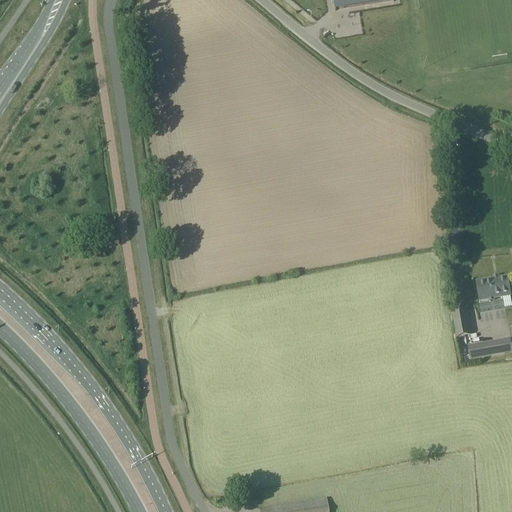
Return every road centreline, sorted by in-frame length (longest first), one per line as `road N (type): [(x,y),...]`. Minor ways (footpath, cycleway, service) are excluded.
road 1 (unclassified): [(110,0),(107,23),(171,443),(203,511)]
road 2 (unclassified): [(511,147),(382,92),(261,0)]
road 3 (primary): [(164,511),(84,378),(0,294)]
road 4 (primary): [(0,326),(80,413),(140,511)]
